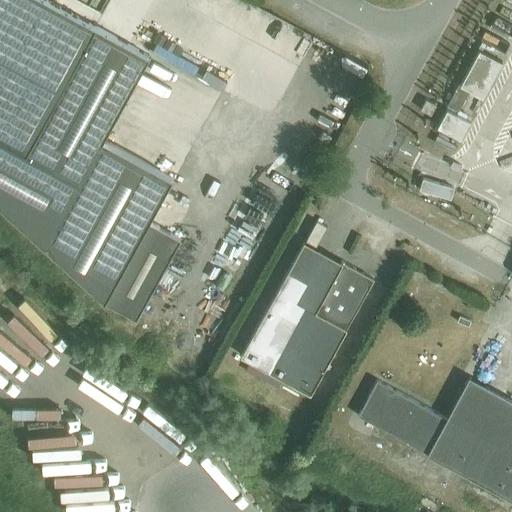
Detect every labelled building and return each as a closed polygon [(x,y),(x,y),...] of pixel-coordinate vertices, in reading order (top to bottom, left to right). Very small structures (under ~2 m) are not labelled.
[(0,0),(0,202),(104,298),(136,314),(180,234),(149,216),(173,174),(103,136),(149,51),(56,0),(0,0)] [(479,45),(448,100),(459,106),(470,85),(483,93),(503,57),(479,45)] [(426,94),(420,105),(432,111),(438,101),(426,94)] [(447,104),(438,122),(461,135),(470,117),(447,104)] [(423,173),(419,185),(451,194),(454,183),(423,173)] [(304,236),(241,351),(311,389),(374,274),(304,236)] [(378,376),(358,411),(428,449),(427,450),(511,496),(511,395),(469,373),(447,414),(378,376)]
